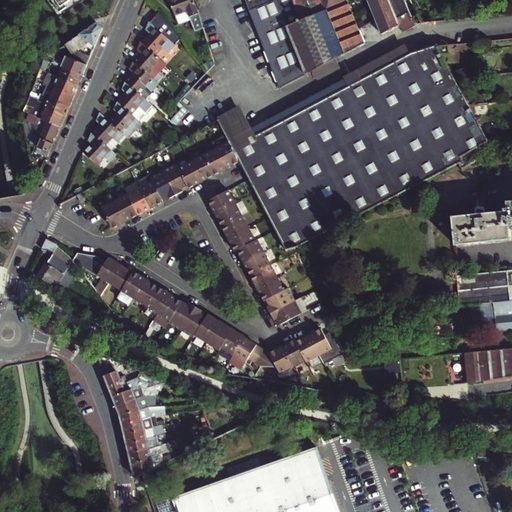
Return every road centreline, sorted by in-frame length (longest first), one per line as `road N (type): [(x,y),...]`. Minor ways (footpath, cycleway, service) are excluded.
road 1 (tertiary): [(133,0),(37,219)]
road 2 (residential): [(124,511),(117,446),(95,379),(72,352),(28,339)]
road 3 (residential): [(234,274),(193,199),(104,244)]
road 4 (residential): [(198,294),(248,327),(258,323),(234,274)]
